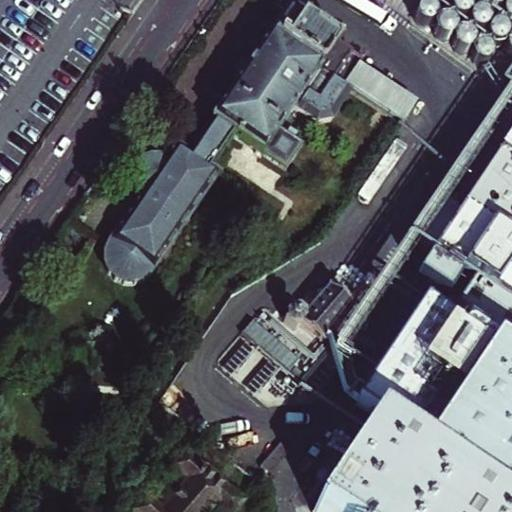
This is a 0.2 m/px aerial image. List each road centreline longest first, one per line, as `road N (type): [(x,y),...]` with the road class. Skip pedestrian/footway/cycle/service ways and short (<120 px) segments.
road 1 (secondary): [(69,174),(189,0)]
road 2 (secondary): [(0,286),(69,174)]
